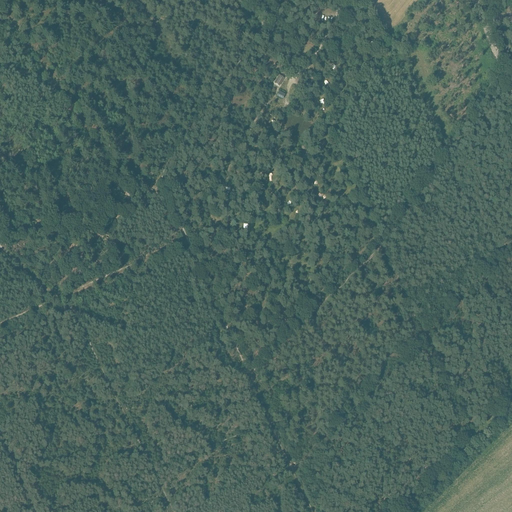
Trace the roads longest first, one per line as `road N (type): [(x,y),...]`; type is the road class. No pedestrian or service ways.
road 1 (track): [(288,97),(284,110),(268,104),(224,175),(230,227),(253,244),(270,282)]
road 2 (track): [(373,227),(326,132),(288,97)]
